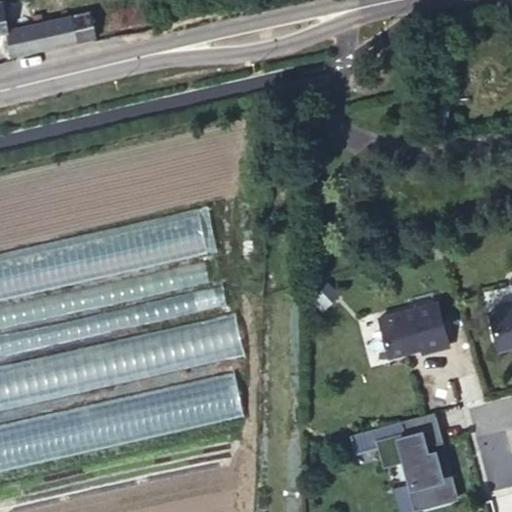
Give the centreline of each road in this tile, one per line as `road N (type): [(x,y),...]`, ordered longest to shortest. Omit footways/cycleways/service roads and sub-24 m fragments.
road 1 (secondary): [(139,57),(259,54),(324,32),(360,8)]
road 2 (secondary): [(360,8),(318,8),(174,41),(139,57)]
road 3 (secondary): [(139,57),(0,91)]
